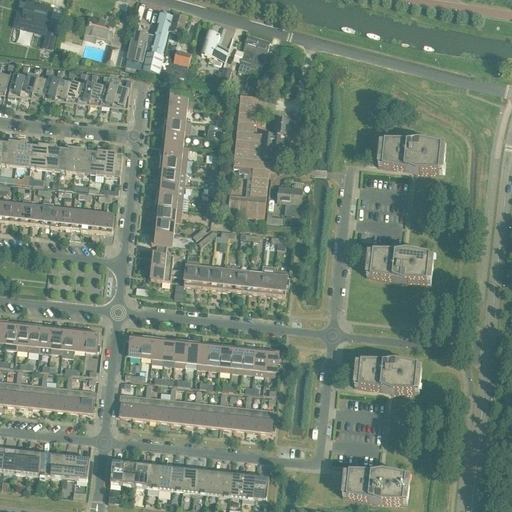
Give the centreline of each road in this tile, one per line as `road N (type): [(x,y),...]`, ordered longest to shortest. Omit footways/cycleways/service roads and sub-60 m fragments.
road 1 (unclassified): [(511,94),(160,0)]
road 2 (residential): [(333,335),(117,312)]
road 3 (residential): [(319,461),(105,442)]
road 4 (tertiary): [(489,354),(511,157)]
road 5 (residential): [(333,335),(349,166)]
road 6 (tertiary): [(472,511),(489,354)]
road 7 (residential): [(489,354),(333,335)]
road 8 (residential): [(137,136),(0,121)]
road 9 (residential): [(105,442),(117,312)]
road 10 (residential): [(123,263),(137,136)]
road 11 (residential): [(319,461),(333,335)]
road 12 (residential): [(123,263),(0,249)]
